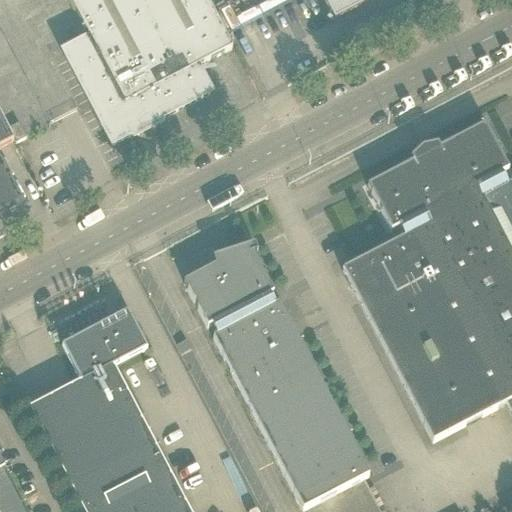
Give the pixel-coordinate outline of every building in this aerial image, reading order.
[(207,16),(211,14),(209,11),(205,13),(198,0),(66,0),(88,42),(63,56),(111,147),(208,96),(195,70),(230,51),(219,30),(215,32),(207,16)] [(320,0),(332,22),(333,23),(376,0),(320,0)] [(0,119),(0,214),(16,206),(0,175),(0,148),(12,142),(0,119)] [(6,131),(14,146),(25,140),(17,125),(6,131)] [(341,273),(351,291),(431,445),(505,407),(511,420),(511,183),(505,187),(499,177),(507,173),(483,128),(438,151),(436,147),(421,151),(409,161),(411,165),(366,189),(390,234),(397,230),(402,241),(341,273)] [(182,285),(192,303),(206,330),(210,329),(215,339),(211,341),(301,511),(303,511),(368,478),(277,306),(274,308),(268,298),(272,296),(252,257),(256,255),(253,247),(211,261),(214,269),(182,285)] [(27,412),(79,511),(186,511),(112,370),(146,352),(126,315),(72,343),(70,340),(69,341),(71,344),(60,349),(65,358),(58,362),(58,363),(65,359),(79,385),(27,412)] [(0,511),(24,511),(0,465),(0,511)]
